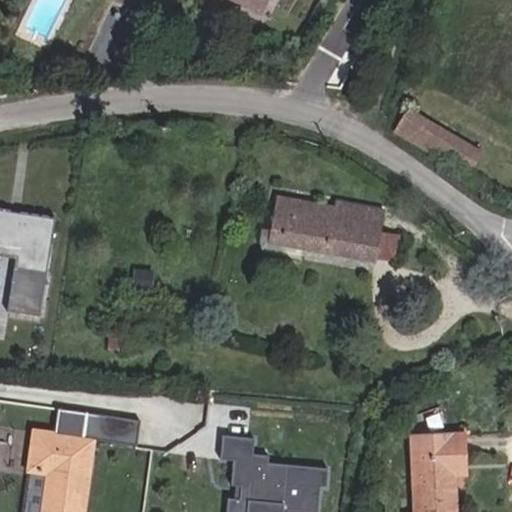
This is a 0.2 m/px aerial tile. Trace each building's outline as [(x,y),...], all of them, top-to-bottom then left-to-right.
[(411,116),(400,136),(430,153),(438,138),(441,132),(411,116)] [(446,161),(453,147),(438,138),(430,153),(446,161)] [(269,237),(379,264),(387,226),(389,214),(395,186),(376,171),(368,204),(336,196),(334,209),(277,196),(269,237)] [(414,200),(395,186),(389,214),(410,218),(414,200)] [(0,217),(19,220),(21,211),(0,208),(0,217)] [(0,246),(18,249),(15,267),(48,272),(56,216),(21,211),(19,220),(0,217),(0,246)] [(473,252),(442,223),(431,235),(463,263),(473,252)] [(387,226),(379,264),(393,266),(402,229),(387,226)] [(43,308),(48,272),(15,267),(10,303),(43,308)] [(43,308),(10,303),(9,311),(42,315),(43,308)] [(88,415),(58,411),(54,437),(34,434),(29,470),(48,473),(42,511),(79,511),(90,442),(84,441),(88,415)] [(90,442),(138,449),(142,423),(88,415),(84,441),(90,442)] [(461,511),(458,461),(471,460),(470,429),(417,432),(417,511),(461,511)] [(314,511),(317,487),(323,487),(325,470),(268,464),(268,457),(253,455),(254,440),(224,437),(222,460),(234,462),(232,486),(241,486),(240,499),(229,498),(227,511),(314,511)] [(37,511),(40,473),(27,472),(23,511),(37,511)]
